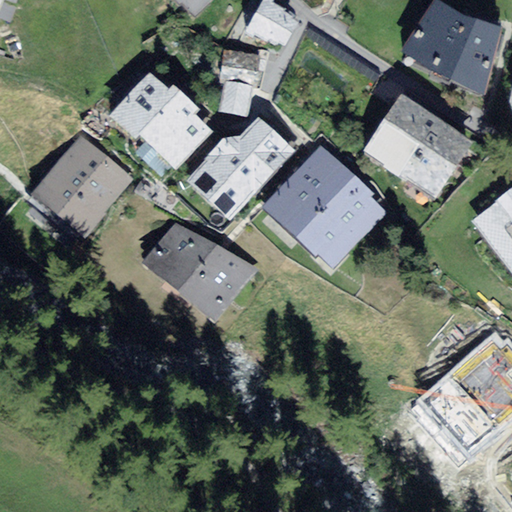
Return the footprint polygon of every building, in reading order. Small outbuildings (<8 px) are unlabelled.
[(168,0),(180,13),(194,0),(168,0)] [(268,0),(253,0),(234,34),(273,56),(296,16),(268,0)] [(428,0),(390,56),(475,94),(493,30),(428,0)] [(228,52),(222,85),(255,90),(261,57),(228,52)] [(150,65),(104,110),(166,171),(212,126),(150,65)] [(511,71),(506,74),(499,101),(510,127),(511,127),(511,71)] [(394,94),(354,152),(423,199),(463,141),(394,94)] [(228,124),(184,173),(226,214),(297,141),(261,110),(236,131),(228,124)] [(77,133),(22,195),(73,240),(128,178),(77,133)] [(254,198),(328,269),(383,212),(309,141),(254,198)] [(511,267),(511,198),(479,224),(511,267)] [(168,218),(136,260),(208,315),(240,274),(168,218)] [(501,343),(494,335),(417,402),(469,462),(511,424),(511,337),(510,335),(501,343)]
